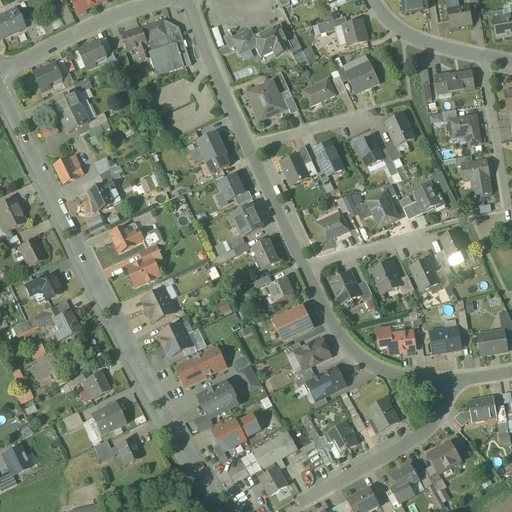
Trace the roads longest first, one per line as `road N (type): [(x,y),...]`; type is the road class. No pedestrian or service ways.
road 1 (tertiary): [(0,88),(149,387),(226,511)]
road 2 (residential): [(305,268),(345,342),(370,364),(398,376),(457,381)]
road 3 (residential): [(457,381),(447,411),(426,434),(306,503)]
road 4 (residential): [(0,74),(171,0)]
road 5 (residential): [(485,61),(511,227)]
road 6 (residential): [(185,0),(250,148)]
road 7 (residential): [(250,148),(305,268)]
road 8 (residential): [(485,61),(406,35),(375,0)]
